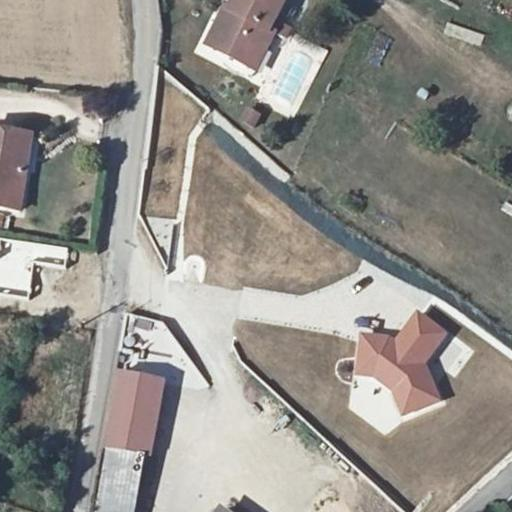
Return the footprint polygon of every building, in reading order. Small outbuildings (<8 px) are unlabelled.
[(257,48),(267,53),(277,34),(288,40),(293,31),(276,22),(288,0),(234,0),(225,18),(227,31),(218,49),(248,65),(257,48)] [(227,31),(225,18),(210,46),(218,49),(227,31)] [(465,55),(498,70),(505,56),(471,41),(465,55)] [(258,70),(267,53),(257,48),(248,65),(258,70)] [(21,167),(25,137),(0,133),(0,209),(20,213),(27,168),(21,167)] [(32,139),(25,137),(21,167),(27,168),(32,139)] [(0,293),(28,297),(32,264),(65,268),(67,249),(0,240),(0,293)] [(417,313),(397,339),(362,335),(358,374),(378,376),(393,387),(403,413),(438,399),(423,363),(445,334),(417,313)] [(124,376),(110,452),(144,458),(145,459),(159,383),(124,376)] [(366,461),(358,470),(407,511),(409,511),(433,484),(350,414),(333,433),(366,461)] [(134,511),(144,458),(110,452),(98,511),(134,511)]
